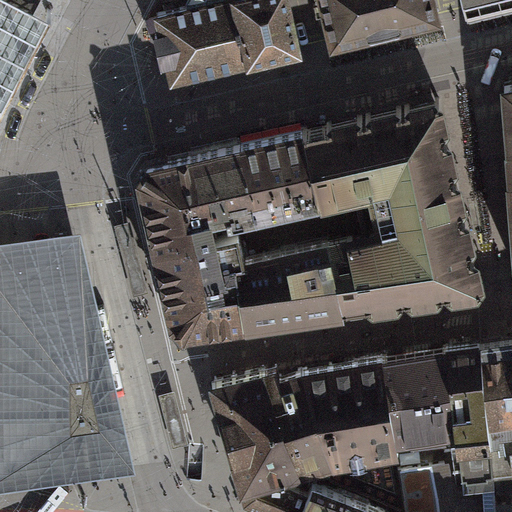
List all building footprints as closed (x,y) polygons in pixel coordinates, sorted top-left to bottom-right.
[(33,0),(0,0),(0,109),(52,10),(33,0)] [(187,0),(188,6),(157,13),(161,30),(156,31),(163,61),(168,60),(172,78),(249,60),(301,47),(289,0),(187,0)] [(324,0),(335,39),(350,36),(438,14),(434,0),(324,0)] [(314,123),(306,125),(322,194),(329,193),(342,190),(351,231),(339,234),(330,235),(345,303),(354,302),(437,290),(480,284),(438,93),(399,102),(314,123)] [(306,125),(241,140),(257,209),(322,194),(306,125)] [(233,214),(257,209),(241,140),(190,151),(205,211),(210,210),(231,206),(233,214)] [(223,229),(221,222),(214,224),(210,210),(205,211),(190,151),(148,160),(140,172),(158,246),(223,229)] [(131,220),(115,224),(134,295),(150,290),(131,220)] [(81,226),(0,236),(0,483),(136,466),(81,226)] [(246,255),(239,227),(223,229),(158,246),(165,281),(237,265),(236,257),(246,255)] [(330,235),(246,255),(236,257),(237,265),(245,317),(345,303),(330,235)] [(245,317),(237,265),(165,281),(173,318),(180,322),(186,326),(245,317)] [(511,470),(511,336),(481,341),(493,473),(511,470)] [(496,511),(493,473),(481,341),(449,344),(458,438),(463,492),(483,490),(485,511),(496,511)] [(399,444),(458,438),(449,344),(384,353),(399,444)] [(302,367),(331,459),(334,458),(335,466),(398,490),(389,446),(399,444),(384,353),(302,367)] [(246,496),(282,511),(296,511),(310,485),(313,479),(329,475),(325,461),(331,459),(302,367),(282,374),(279,364),(268,366),(212,379),(242,483),(246,496)] [(175,389),(159,393),(173,446),(189,442),(175,389)] [(440,511),(437,494),(450,492),(445,460),(402,466),(409,511),(440,511)] [(296,511),(363,511),(368,501),(313,479),(310,485),(296,511)] [(391,511),(368,501),(363,511),(391,511)]
